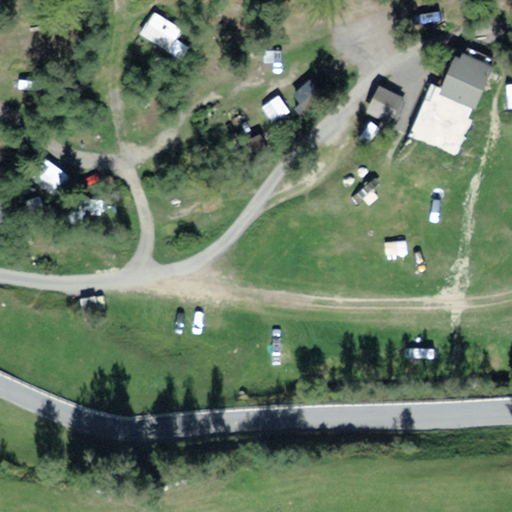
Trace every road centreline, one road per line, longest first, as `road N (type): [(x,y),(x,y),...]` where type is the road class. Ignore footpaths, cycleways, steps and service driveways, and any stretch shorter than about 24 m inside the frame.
road 1 (unclassified): [(511,412),(106,425),(0,384)]
road 2 (track): [(125,167),(73,155),(0,117)]
